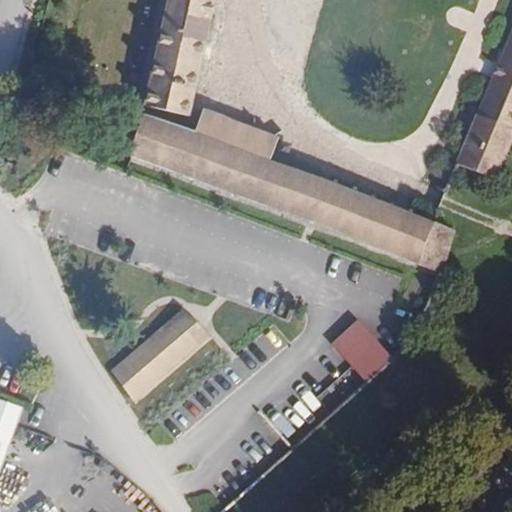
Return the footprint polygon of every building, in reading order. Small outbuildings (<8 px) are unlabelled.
[(217,0),(168,0),(146,107),(193,116),(217,0)] [(511,44),(454,188),(494,204),(511,159),(511,44)] [(459,230),(437,222),(271,161),(280,138),(208,111),(198,135),(147,116),(132,155),(442,271),(459,230)] [(209,337),(184,309),(111,374),(136,402),(209,337)] [(361,317),(332,343),(369,383),(397,358),(361,317)] [(0,398),(0,489),(28,408),(0,398)] [(90,492),(75,511),(107,511),(111,507),(90,492)]
